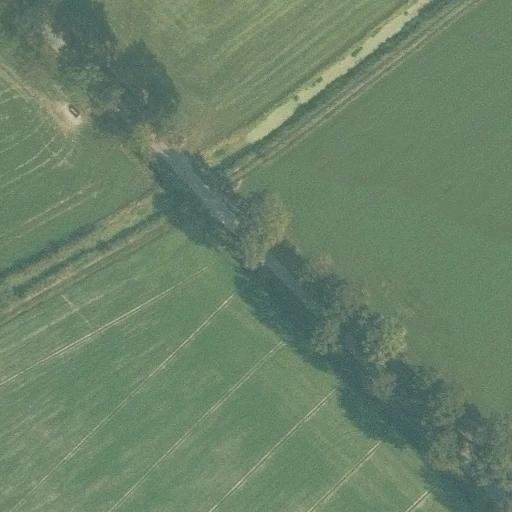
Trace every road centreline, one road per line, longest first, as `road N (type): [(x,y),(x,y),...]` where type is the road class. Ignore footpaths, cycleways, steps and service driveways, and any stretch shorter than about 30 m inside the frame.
road 1 (unclassified): [(511,511),(207,198)]
road 2 (track): [(207,198),(463,0)]
road 3 (track): [(207,198),(21,0)]
road 4 (track): [(0,317),(207,198)]
